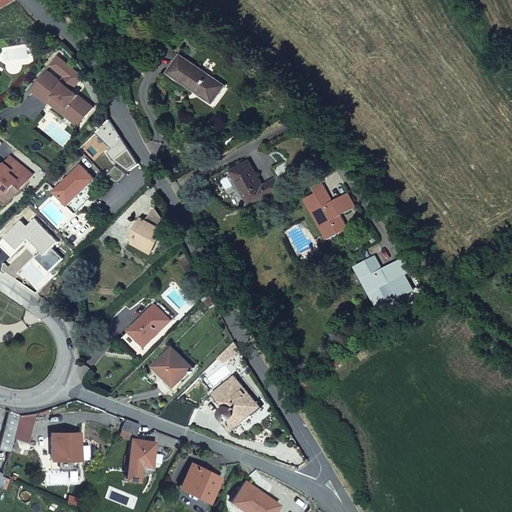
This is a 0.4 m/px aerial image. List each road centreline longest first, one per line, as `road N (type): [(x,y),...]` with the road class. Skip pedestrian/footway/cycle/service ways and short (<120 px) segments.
road 1 (unclassified): [(316,488),(316,456),(231,320),(169,192),(78,40),(28,0)]
road 2 (residential): [(56,386),(316,488)]
road 3 (unknown): [(169,192),(247,142),(291,127),(325,140),(384,225)]
road 4 (unclassified): [(0,282),(49,316),(63,338),(66,367),(56,386)]
